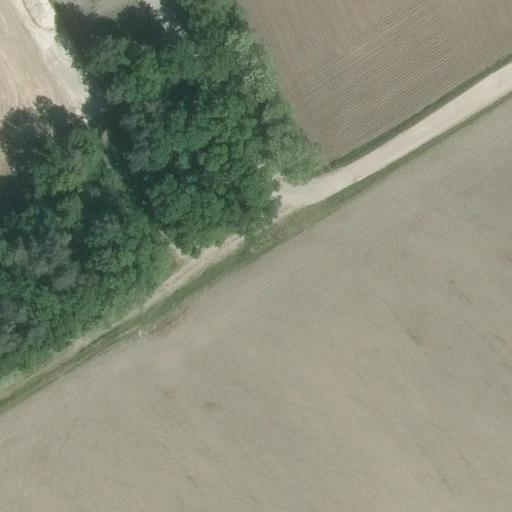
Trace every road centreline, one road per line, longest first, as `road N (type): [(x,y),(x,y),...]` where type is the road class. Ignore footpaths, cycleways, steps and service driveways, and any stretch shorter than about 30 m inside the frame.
road 1 (track): [(265,222),(0,391)]
road 2 (unclassified): [(265,222),(511,73)]
